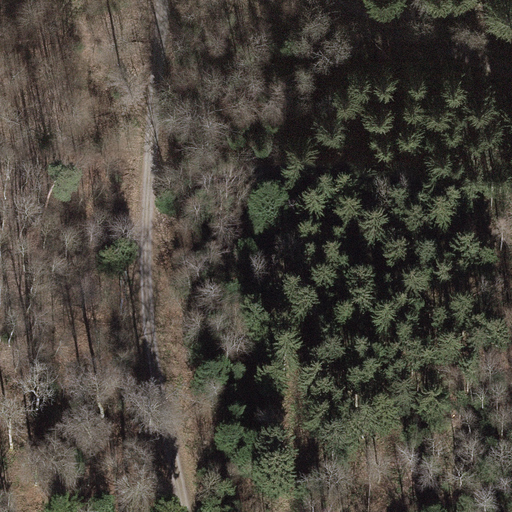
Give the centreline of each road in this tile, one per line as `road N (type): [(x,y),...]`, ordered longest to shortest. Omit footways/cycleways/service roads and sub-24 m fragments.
road 1 (track): [(183,511),(154,364),(147,278),(162,0)]
road 2 (track): [(511,69),(348,0)]
